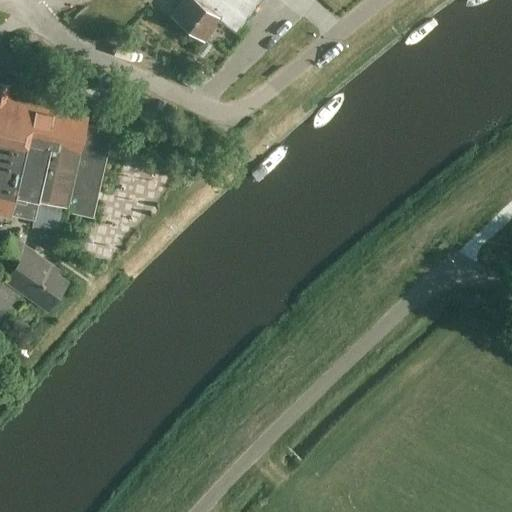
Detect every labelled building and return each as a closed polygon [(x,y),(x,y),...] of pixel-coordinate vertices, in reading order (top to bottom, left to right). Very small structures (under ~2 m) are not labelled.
[(181,0),(171,16),(205,42),(221,20),(237,32),(247,17),(224,0),(181,0)] [(260,0),(224,0),(247,17),(260,0)] [(0,210),(34,218),(39,198),(67,204),(66,208),(69,208),(92,214),(111,130),(86,124),(87,117),(36,106),(36,107),(9,101),(11,91),(0,88),(0,210)] [(64,232),(69,208),(66,208),(67,204),(39,198),(34,218),(33,225),(64,232)] [(0,249),(0,256),(14,266),(5,278),(48,308),(67,281),(55,272),(58,268),(34,252),(35,251),(11,234),(0,249)] [(0,326),(21,296),(0,281),(0,326)] [(82,292),(72,303),(81,312),(91,301),(82,292)]
